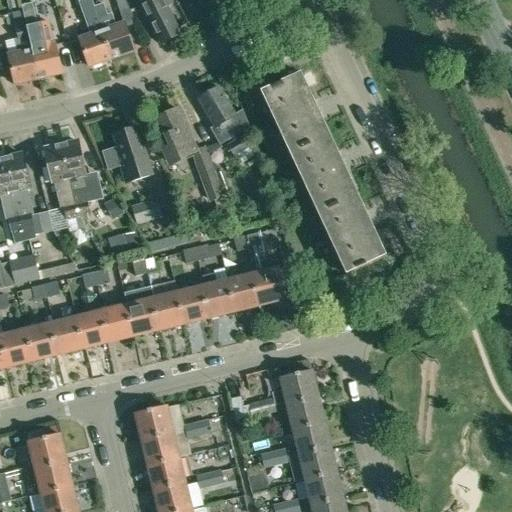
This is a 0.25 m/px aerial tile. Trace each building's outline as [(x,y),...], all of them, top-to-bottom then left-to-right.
[(142,0),(144,4),(140,7),(145,18),(159,45),(160,44),(162,46),(170,42),(169,40),(179,35),(166,9),(174,5),(171,0),(142,0)] [(103,5),(93,8),(111,59),(133,52),(123,24),(114,27),(110,15),(107,16),(103,5)] [(111,59),(93,8),(83,11),(91,35),(78,40),(88,67),(111,59)] [(32,9),(22,12),(39,79),(60,74),(54,51),(68,48),(62,24),(47,27),(52,46),(45,48),(42,34),(38,36),(32,9)] [(39,79),(22,12),(11,14),(17,40),(13,41),(16,50),(18,50),(19,53),(6,56),(13,85),(39,79)] [(290,154),(330,135),(301,74),(261,93),(290,154)] [(218,88),(197,101),(213,128),(210,130),(220,146),(250,129),(243,110),(234,116),(218,88)] [(154,122),(167,149),(161,151),(169,170),(199,156),(178,111),(154,122)] [(117,148),(105,151),(111,171),(120,168),(124,185),(153,177),(148,159),(139,129),(114,137),(117,148)] [(358,196),(330,135),(290,154),(318,215),(358,196)] [(241,139),(228,146),(234,157),(247,149),(241,139)] [(77,143),(61,146),(78,219),(89,216),(87,203),(103,199),(97,173),(85,176),(77,143)] [(66,221),(78,219),(61,146),(45,150),(53,184),(54,184),(57,195),(60,207),(63,207),(66,221)] [(22,155),(6,159),(22,230),(28,243),(36,240),(36,237),(53,233),(48,214),(30,218),(30,216),(33,215),(27,190),(29,189),(22,155)] [(22,230),(6,159),(0,160),(0,197),(6,221),(9,220),(12,233),(15,246),(28,243),(22,230)] [(212,170),(200,174),(210,201),(222,196),(212,170)] [(386,257),(358,196),(318,215),(346,276),(386,257)] [(142,237),(149,235),(145,222),(162,217),(157,201),(132,208),(136,224),(139,224),(142,237)] [(221,224),(231,220),(225,205),(217,209),(220,216),(218,217),(221,224)] [(213,230),(208,217),(186,226),(190,238),(213,230)] [(135,231),(109,238),(114,257),(141,250),(135,231)] [(248,249),(250,249),(253,263),(264,260),(257,234),(245,237),(248,249)] [(248,249),(245,237),(233,240),(236,252),(248,249)] [(206,246),(194,249),(197,262),(209,259),(206,246)] [(185,265),(197,262),(194,249),(182,252),(185,265)] [(10,263),(15,285),(38,279),(33,258),(10,263)] [(144,262),(147,274),(159,271),(156,259),(144,262)] [(147,274),(144,262),(132,265),(135,277),(147,274)] [(254,290),(258,307),(286,301),(283,288),(284,287),(283,283),(282,283),(278,269),(256,275),(259,288),(254,290)] [(105,271),(93,274),(96,287),(109,284),(105,271)] [(204,302),(208,320),(236,313),(228,282),(225,273),(216,275),(215,274),(203,277),(209,301),(204,302)] [(84,290),(96,287),(93,274),(81,277),(84,290)] [(259,288),(256,275),(228,282),(236,313),(258,307),(254,290),(259,288)] [(177,294),(185,325),(208,320),(204,302),(209,301),(203,277),(202,277),(204,287),(177,294)] [(55,284),(43,287),(46,299),(58,296),(55,284)] [(34,302),(46,299),(43,287),(31,290),(34,302)] [(153,314),(157,332),(185,325),(177,294),(155,299),(158,313),(153,314)] [(5,296),(0,297),(0,310),(8,309),(5,296)] [(155,299),(127,306),(135,338),(157,332),(153,314),(158,313),(155,299)] [(135,338),(127,306),(105,312),(108,325),(103,327),(107,345),(135,338)] [(108,325),(105,312),(76,319),(84,350),(107,345),(103,327),(108,325)] [(84,350),(76,319),(55,324),(58,338),(52,339),(57,357),(84,350)] [(26,331),(34,363),(57,357),(52,339),(58,338),(55,324),(26,331)] [(2,352),(6,369),(34,363),(26,331),(4,336),(8,350),(2,352)] [(301,405),(319,400),(312,373),(299,376),(299,375),(295,376),(296,377),(281,380),(286,402),(299,399),(301,405)] [(252,419),(252,417),(249,408),(244,409),(241,399),(231,402),(235,424),(252,419)] [(273,399),(261,402),(264,414),(276,412),(273,399)] [(299,399),(286,402),(293,431),(324,423),(319,400),(301,405),(299,399)] [(249,405),(249,408),(252,417),(264,414),(261,402),(249,405)] [(135,416),(141,439),(159,435),(160,441),(174,437),(167,408),(152,412),(152,411),(148,412),(148,413),(135,416)] [(196,425),(199,438),(211,435),(208,422),(196,425)] [(324,423),(293,431),(299,453),(311,450),(313,455),(331,451),(324,423)] [(187,440),(199,438),(196,425),(184,428),(187,440)] [(180,459),(174,437),(160,441),(159,435),(141,439),(148,467),(180,459)] [(49,469),(67,465),(60,436),(47,439),(47,438),(43,439),(43,440),(28,443),(34,467),(48,463),(49,469)] [(285,449),(273,452),(276,464),(288,462),(285,449)] [(306,481),(337,474),(331,451),(313,455),(311,450),(299,453),(306,481)] [(276,464),(273,452),(261,455),(264,467),(276,464)] [(148,467),(153,490),(171,486),(172,491),(187,488),(180,459),(148,467)] [(73,487),(67,465),(49,469),(48,463),(34,467),(41,495),(73,487)] [(221,473),(209,476),(212,488),(224,485),(221,473)] [(337,474),(306,481),(311,503),(324,500),(325,506),(343,501),(337,474)] [(212,488),(209,476),(197,479),(200,491),(212,488)] [(182,511),(192,510),(187,488),(172,491),(171,486),(153,490),(158,511),(182,511)] [(78,511),(73,487),(41,495),(45,511),(78,511)] [(313,511),(345,511),(343,501),(325,506),(324,500),(311,503),(313,511)] [(299,511),(297,501),(285,504),(287,511),(299,511)]
